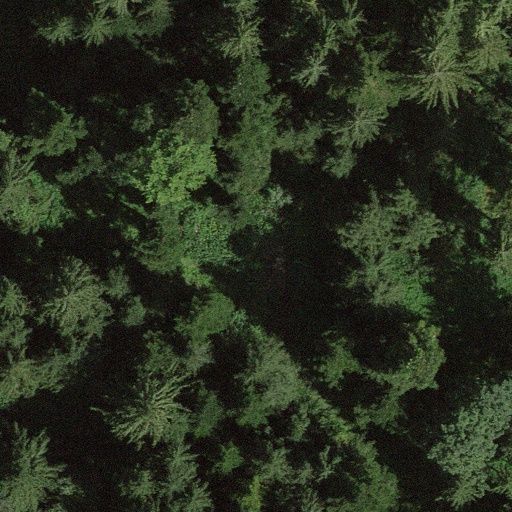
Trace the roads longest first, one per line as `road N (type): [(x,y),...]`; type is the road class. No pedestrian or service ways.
road 1 (track): [(0,133),(266,334),(447,511)]
road 2 (track): [(123,511),(83,198)]
